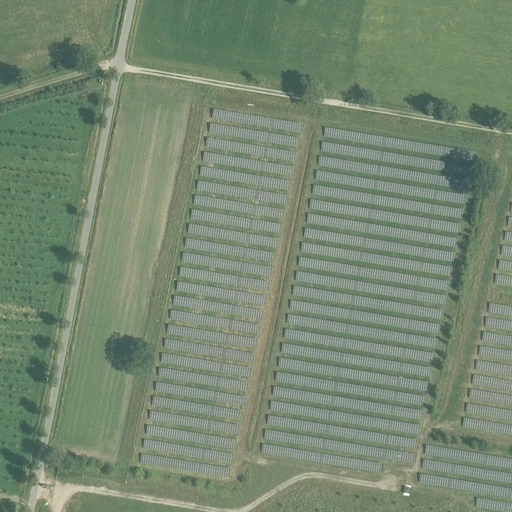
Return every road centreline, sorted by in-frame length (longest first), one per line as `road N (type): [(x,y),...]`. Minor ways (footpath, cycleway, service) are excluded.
road 1 (track): [(0,99),(109,65),(511,133)]
road 2 (unclassified): [(30,511),(133,0)]
